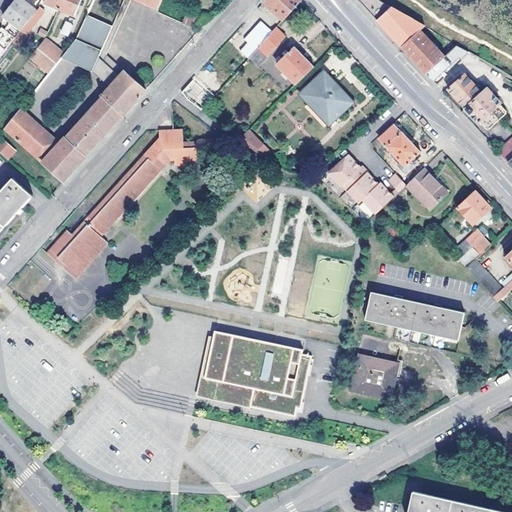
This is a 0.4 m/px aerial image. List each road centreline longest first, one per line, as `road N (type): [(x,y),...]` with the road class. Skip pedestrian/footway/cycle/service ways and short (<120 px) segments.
road 1 (residential): [(0,272),(245,0)]
road 2 (residential): [(278,511),(304,490),(511,386)]
road 3 (secondary): [(511,192),(332,0)]
